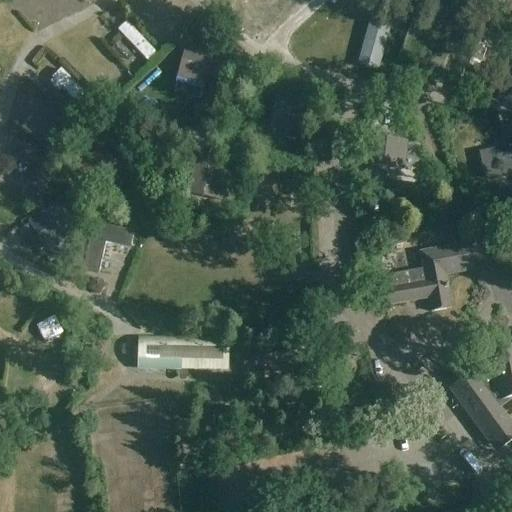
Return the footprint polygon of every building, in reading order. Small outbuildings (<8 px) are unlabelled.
[(168,26),(178,14),(161,0),(142,0),(141,1),(168,26)] [(184,0),(172,0),(178,14),(188,9),(184,0)] [(309,46),(340,18),(325,2),(294,30),(309,46)] [(264,5),(256,15),(267,24),(275,14),(264,5)] [(120,19),(110,29),(143,62),(153,53),(120,19)] [(0,38),(1,39),(9,28),(0,21),(0,38)] [(104,45),(98,51),(113,67),(119,61),(104,45)] [(202,91),(211,58),(185,51),(176,84),(202,91)] [(100,53),(86,61),(100,83),(114,74),(100,53)] [(64,94),(73,83),(53,67),(44,78),(64,94)] [(297,132),(303,99),(276,95),(271,128),(297,132)] [(23,111),(52,130),(60,117),(31,98),(23,111)] [(511,128),(505,129),(508,140),(501,141),(503,151),(480,155),(485,180),(511,174),(511,128)] [(217,135),(214,146),(225,149),(228,138),(217,135)] [(403,171),(406,145),(373,140),(369,167),(403,171)] [(42,194),(57,164),(22,145),(14,160),(35,171),(27,186),(42,194)] [(105,191),(121,170),(94,150),(78,171),(105,191)] [(222,202),(227,177),(194,170),(189,196),(222,202)] [(44,250),(64,238),(71,234),(57,210),(29,226),(44,250)] [(89,272),(114,279),(123,247),(84,237),(79,254),(93,258),(89,272)] [(450,310),(445,277),(474,272),(470,246),(420,255),(423,271),(382,278),(387,307),(428,300),(430,314),(450,310)] [(18,332),(39,343),(54,313),(33,303),(18,332)] [(227,373),(228,341),(137,338),(136,370),(227,373)] [(472,374),(473,375),(496,406),(500,403),(511,400),(511,350),(490,355),(491,363),(485,364),(472,374)] [(473,375),(450,392),(489,446),(511,428),(511,427),(496,406),(473,375)] [(28,402),(46,402),(47,382),(28,381),(28,402)] [(361,429),(411,422),(406,389),(372,394),(374,408),(358,411),(361,429)] [(374,511),(387,511),(391,511),(389,502),(373,504),(374,511)]
